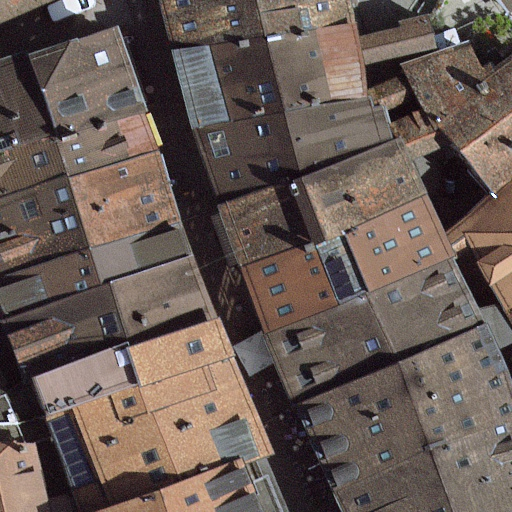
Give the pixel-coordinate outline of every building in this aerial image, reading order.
[(0,0),(0,22),(46,0),(0,0)] [(176,48),(355,25),(349,0),(164,0),(166,6),(168,15),(176,48)] [(429,13),(400,20),(402,29),(407,54),(436,48),(429,13)] [(364,63),(358,38),(355,25),(176,48),(185,87),(198,128),(373,100),(370,90),(364,63)] [(364,63),(407,54),(402,29),(358,38),(364,63)] [(64,49),(0,70),(0,154),(142,108),(128,68),(116,32),(64,49)] [(495,192),(511,180),(511,59),(483,78),(468,46),(408,67),(411,71),(423,89),(435,105),(436,107),(458,139),(465,149),(495,192)] [(370,90),(373,100),(379,111),(401,100),(423,89),(411,71),(393,79),(370,90)] [(379,111),(373,100),(198,128),(222,203),(392,141),(389,134),(386,127),(380,112),(379,111)] [(405,160),(458,139),(436,107),(386,127),(389,134),(392,141),(405,160)] [(0,206),(156,151),(147,125),(142,108),(0,154),(0,206)] [(405,160),(392,141),(222,203),(231,231),(245,270),(425,196),(407,164),(405,160)] [(0,272),(179,217),(166,179),(156,151),(0,206),(0,272)] [(511,180),(495,192),(460,220),(471,244),(505,310),(511,306),(511,180)] [(437,223),(425,196),(245,270),(260,308),(271,334),(452,260),(451,257),(442,235),(437,223)] [(0,272),(0,301),(8,320),(192,253),(179,217),(0,272)] [(451,257),(471,244),(460,220),(442,235),(451,257)] [(192,253),(8,320),(37,379),(215,315),(202,281),(192,253)] [(271,334),(283,364),(298,403),(485,329),(463,283),(452,260),(271,334)] [(215,315),(37,379),(49,417),(234,356),(215,315)] [(298,403),(316,444),(337,488),(511,424),(511,404),(500,371),(485,329),(298,403)] [(234,356),(49,417),(87,511),(101,511),(245,460),(270,452),(249,396),(234,356)] [(0,445),(29,446),(4,381),(0,382),(0,445)] [(511,511),(511,424),(337,488),(347,511),(511,511)] [(38,446),(29,446),(0,445),(0,511),(35,511),(35,505),(47,498),(38,446)] [(254,482),(245,460),(101,511),(281,511),(268,476),(254,482)]
